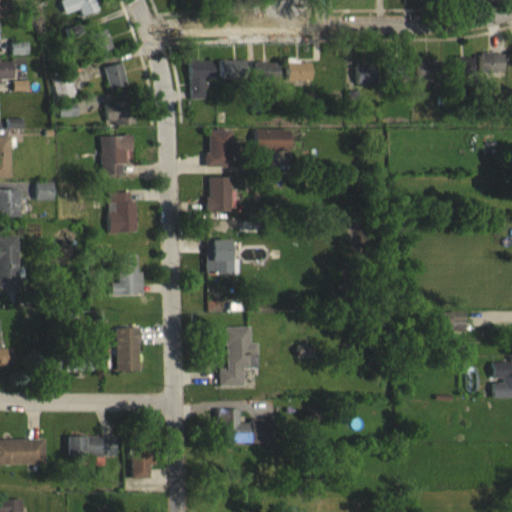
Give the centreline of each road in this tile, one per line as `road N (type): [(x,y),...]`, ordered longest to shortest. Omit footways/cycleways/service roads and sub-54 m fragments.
road 1 (residential): [(139,0),(158,37),(175,511)]
road 2 (residential): [(511,4),(435,22),(314,18),(158,37)]
road 3 (residential): [(0,398),(172,400)]
